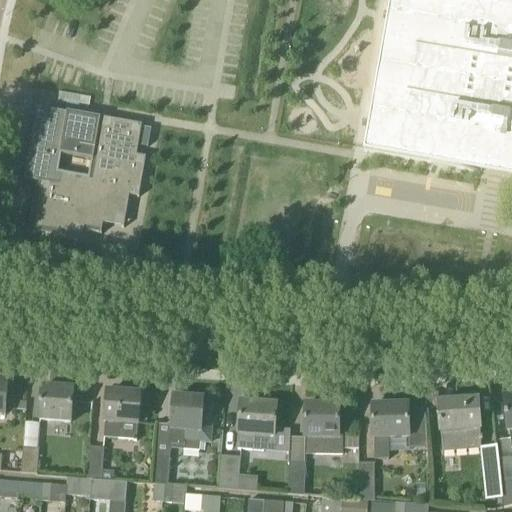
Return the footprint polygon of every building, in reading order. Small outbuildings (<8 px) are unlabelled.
[(511,8),(489,4),(489,0),(390,0),(364,153),(460,170),(462,159),(511,167),(511,8)] [(63,94),(60,107),(87,112),(90,100),(63,94)] [(101,225),(121,229),(137,155),(126,154),(132,126),(56,113),(55,120),(40,117),(29,180),(24,179),(24,180),(41,183),(33,227),(64,233),(65,229),(101,236),(101,225)] [(71,424),(72,403),(73,390),(41,388),(39,421),(71,424)] [(103,440),(118,441),(120,425),(137,426),(140,396),(137,395),(138,391),(124,390),(124,394),(107,393),(103,440)] [(173,398),(169,446),(185,447),(185,441),(210,443),(212,421),(202,420),(203,400),(173,398)] [(496,443),(496,447),(502,499),(503,509),(511,506),(511,398),(503,399),(507,432),(510,432),(511,442),(496,443)] [(482,449),(480,431),(477,402),(438,404),(441,434),(443,453),(479,451),(479,449),(482,449)] [(236,450),(254,452),(255,437),(274,438),(276,406),(240,403),(236,450)] [(427,449),(425,424),(424,409),(423,409),(408,410),(408,406),(372,407),(373,440),(374,439),(375,461),(389,460),(389,439),(408,438),(408,444),(426,443),(426,449),(427,449)] [(306,439),(306,455),(342,455),(342,438),(338,438),(339,407),(305,407),(305,439),(306,439)] [(40,448),(40,423),(26,422),(25,448),(40,448)] [(485,501),(502,499),(496,447),(482,449),(479,449),(479,451),(485,501)] [(20,474),(37,475),(39,450),(22,448),(20,474)] [(93,481),(100,482),(102,472),(104,449),(88,448),(86,481),(93,481)] [(153,486),(163,487),(167,487),(169,460),(154,458),(151,486),(153,486)] [(240,459),(220,458),(217,490),(256,493),(257,479),(239,477),(240,459)] [(303,497),(304,466),(288,465),(287,496),(303,497)] [(374,465),(359,465),(359,501),(374,502),(374,465)] [(93,481),(86,481),(67,479),(66,487),(65,496),(93,498),(93,481)] [(126,485),(100,482),(93,481),(93,498),(125,502),(126,485)] [(42,485),(33,485),(31,502),(41,503),(42,485)] [(52,486),(42,485),(41,503),(50,504),(52,486)] [(152,503),(162,504),(163,487),(153,486),(152,503)] [(66,487),(59,487),(57,504),(64,505),(65,496),(66,487)] [(171,504),(172,488),(167,487),(163,487),(162,504),(171,504)] [(199,511),(209,511),(210,498),(201,497),(199,511)] [(219,511),(220,499),(210,498),(209,511),(219,511)] [(330,511),(331,499),(321,498),(320,511),(330,511)] [(331,499),(330,511),(340,511),(341,501),(341,500),(331,499)] [(248,502),(247,511),(282,511),(283,504),(248,502)]
